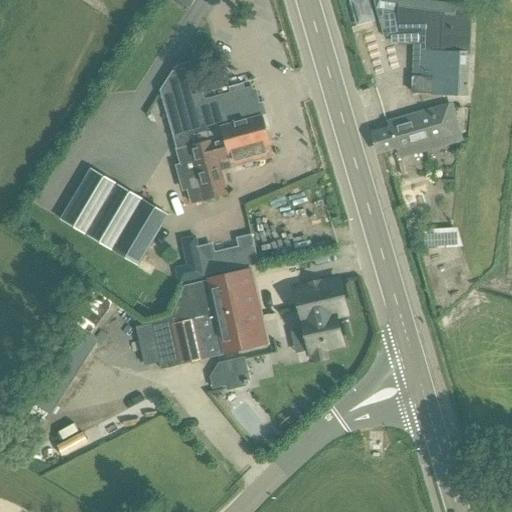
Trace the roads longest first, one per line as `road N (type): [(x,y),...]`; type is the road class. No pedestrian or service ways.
road 1 (secondary): [(421,387),(307,0)]
road 2 (tertiary): [(240,511),(357,406),(421,387)]
road 3 (secondary): [(458,511),(421,387)]
